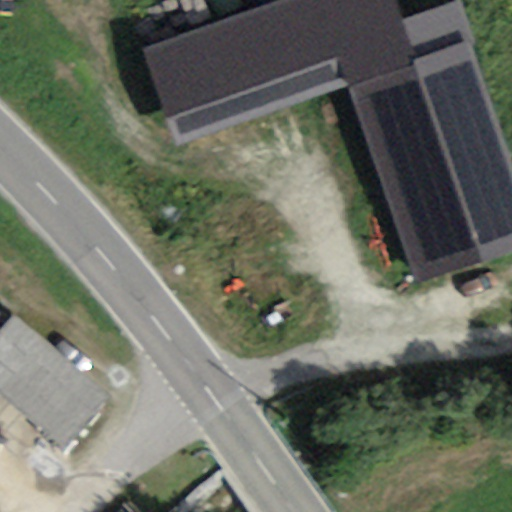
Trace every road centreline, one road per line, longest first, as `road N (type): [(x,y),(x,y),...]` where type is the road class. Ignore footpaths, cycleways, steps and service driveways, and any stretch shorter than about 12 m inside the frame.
road 1 (secondary): [(292,511),(203,384),(0,150)]
road 2 (track): [(215,402),(250,383),(511,342)]
